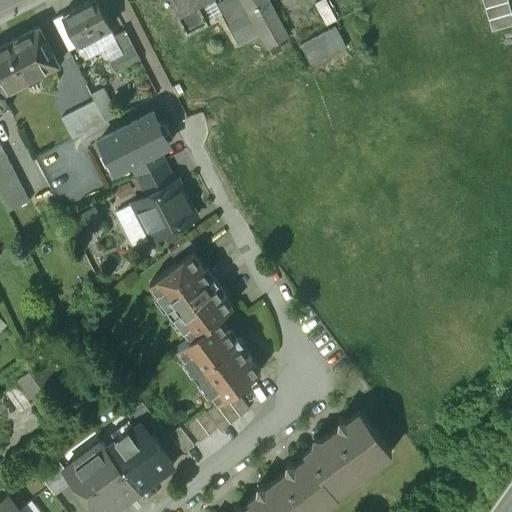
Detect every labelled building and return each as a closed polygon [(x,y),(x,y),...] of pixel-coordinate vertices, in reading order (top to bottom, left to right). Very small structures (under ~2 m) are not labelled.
[(96,0),(87,0),(62,13),(78,43),(80,42),(87,55),(111,43),(105,29),(110,26),(96,0)] [(167,0),(185,33),(208,21),(197,2),(200,0),(167,0)] [(242,0),(222,0),(216,4),(238,44),(260,32),(242,0)] [(266,0),(243,0),(260,32),(268,46),(287,37),(266,0)] [(511,24),(511,15),(507,0),(482,0),(492,30),(511,24)] [(315,62),(350,44),(338,23),(304,40),(315,62)] [(39,25),(0,45),(0,91),(1,93),(58,63),(39,25)] [(124,29),(113,34),(122,52),(133,46),(124,29)] [(122,52),(109,59),(115,71),(140,58),(133,46),(122,52)] [(179,82),(171,86),(177,96),(184,92),(179,82)] [(105,94),(94,100),(101,114),(113,108),(105,94)] [(94,99),(61,116),(72,137),(105,121),(101,114),(94,100),(94,99)] [(153,111),(99,138),(116,170),(130,163),(136,173),(164,159),(159,149),(169,143),(153,111)] [(164,159),(136,173),(146,195),(175,180),(164,159)] [(146,195),(132,202),(143,223),(154,217),(162,232),(166,230),(171,231),(177,229),(179,223),(197,214),(178,179),(175,180),(146,195)] [(188,238),(169,252),(177,262),(192,250),(196,248),(188,238)] [(204,267),(192,250),(177,262),(149,283),(173,315),(177,312),(185,323),(182,326),(190,337),(219,315),(232,305),(225,294),(226,293),(218,282),(216,284),(211,277),(213,276),(206,266),(204,267)] [(190,337),(177,346),(185,358),(190,354),(198,366),(194,369),(218,401),(235,389),(260,370),(248,354),(251,352),(230,324),(228,326),(219,315),(190,337)] [(218,401),(206,410),(204,407),(185,421),(199,441),(218,427),(220,430),(249,408),(235,389),(218,401)] [(161,426),(142,400),(126,412),(136,424),(141,420),(151,434),(161,426)] [(243,507),(234,506),(233,511),(316,511),(322,507),(319,502),(333,492),(337,497),(339,495),(336,492),(351,480),(348,476),(356,469),(360,474),(375,463),(371,458),(387,446),(360,409),(348,418),(339,417),(338,425),(322,437),(313,436),(312,444),(303,451),(306,454),(295,462),(287,461),(285,470),(266,484),(257,483),(256,491),(248,498),(250,501),(243,507)] [(136,424),(106,446),(139,490),(174,464),(151,434),(141,420),(136,424)] [(180,425),(171,432),(185,452),(194,445),(180,425)] [(102,439),(64,467),(73,479),(97,511),(109,511),(139,490),(106,446),(102,439)] [(57,458),(38,472),(54,493),(73,479),(64,467),(57,458)] [(0,496),(0,511),(14,511),(20,508),(7,491),(0,496)]
